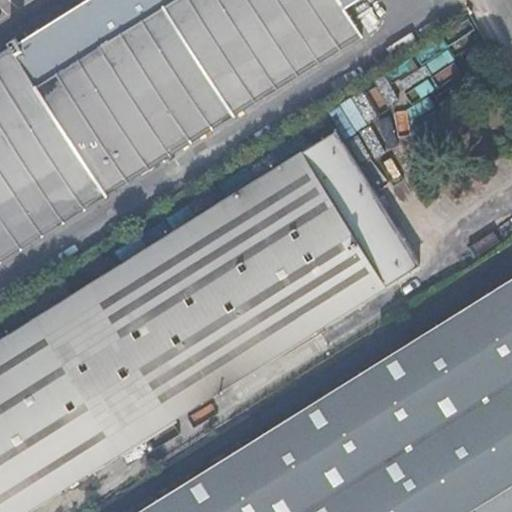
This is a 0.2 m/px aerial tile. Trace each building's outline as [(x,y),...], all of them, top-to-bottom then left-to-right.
[(0,262),(363,36),(346,9),(340,0),(84,0),(0,52),(0,262)] [(359,0),(340,0),(346,9),(359,0)] [(466,2),(465,0),(432,0),(441,16),(466,2)] [(0,511),(25,511),(421,266),(337,131),(0,341),(0,511)] [(511,511),(511,278),(503,284),(407,344),(293,415),(185,483),(137,511),(511,511)]
